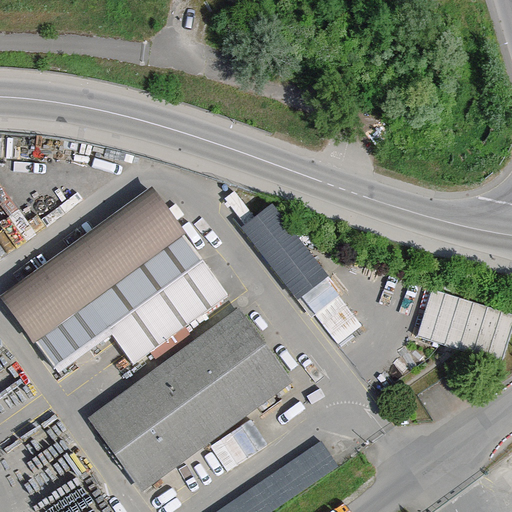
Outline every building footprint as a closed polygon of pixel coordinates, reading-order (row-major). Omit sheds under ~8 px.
[(154,188),(4,296),(59,371),(113,332),(137,365),(152,355),(232,296),(154,188)] [(256,217),(234,189),(223,198),(299,294),(315,315),(338,297),(300,248),(268,208),(256,217)] [(511,314),(432,289),(417,337),(501,363),(511,328),(511,314)] [(162,369),(93,419),(144,490),(295,381),(243,310),(162,369)] [(270,511),(350,459),(334,435),(219,511),(270,511)]
